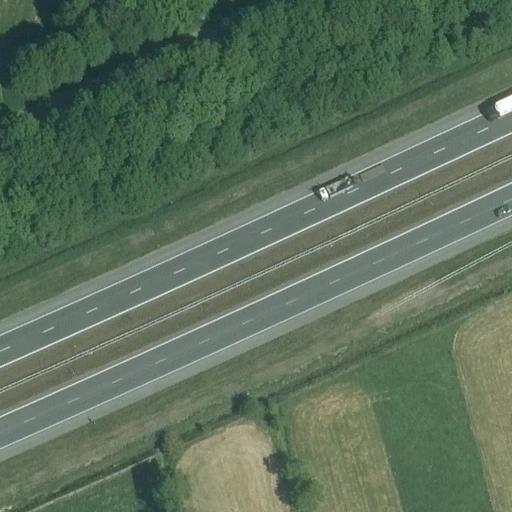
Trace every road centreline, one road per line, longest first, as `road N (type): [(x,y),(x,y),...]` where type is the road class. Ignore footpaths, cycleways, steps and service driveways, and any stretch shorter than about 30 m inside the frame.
road 1 (motorway): [(0,433),(511,198)]
road 2 (motorway): [(511,115),(0,350)]
road 3 (unclassified): [(282,0),(0,129)]
